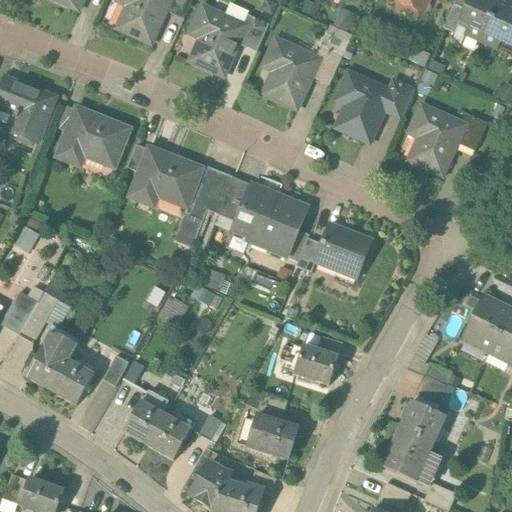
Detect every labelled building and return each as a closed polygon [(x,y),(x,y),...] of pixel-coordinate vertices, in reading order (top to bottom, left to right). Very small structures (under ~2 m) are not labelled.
[(49,0),(78,13),(83,0),(49,0)] [(118,0),(118,3),(128,7),(117,30),(151,46),(166,13),(171,0),(118,0)] [(193,0),(171,0),(166,13),(184,21),(193,0)] [(427,0),(408,0),(409,0),(411,5),(419,9),(424,7),(427,0)] [(469,0),(456,0),(454,6),(465,10),(469,0)] [(500,0),(469,0),(465,10),(456,30),(457,31),(482,42),(500,0)] [(511,5),(500,0),(482,42),(498,49),(501,41),(511,45),(511,5)] [(320,7),(307,2),(302,14),(314,19),(320,7)] [(465,10),(454,6),(444,29),(455,35),(457,31),(456,30),(465,10)] [(243,26),(203,8),(190,36),(200,40),(190,63),(224,79),(239,46),(247,28),(243,26)] [(355,15),(342,9),(333,27),(347,33),(355,15)] [(269,26),(248,16),(243,26),(247,28),(239,46),(257,54),(269,26)] [(352,37),(331,27),(320,49),(342,59),(352,37)] [(316,59),(276,41),(263,68),(273,73),(263,96),(297,112),(312,79),(320,61),(316,59)] [(342,59),(320,49),(316,59),(320,61),(312,79),(330,87),(342,59)] [(389,92),(349,74),(336,101),(346,106),(336,129),(370,144),(385,111),(393,94),(389,92)] [(53,101),(5,82),(3,87),(1,91),(0,94),(0,108),(17,115),(16,118),(17,119),(12,133),(37,143),(53,101)] [(415,92),(393,82),(389,92),(393,94),(385,111),(403,119),(415,92)] [(511,97),(511,86),(505,83),(496,98),(508,105),(511,97)] [(76,112),(64,107),(55,129),(67,134),(76,112)] [(462,125),(422,107),(409,134),(419,139),(409,162),(442,177),(458,144),(466,127),(462,125)] [(130,131),(77,110),(76,112),(67,134),(57,159),(80,168),(84,158),(114,170),(130,131)] [(488,125),(466,115),(462,125),(466,127),(458,144),(475,152),(488,125)] [(136,147),(127,170),(139,174),(148,151),(136,147)] [(202,171),(149,150),(148,151),(139,174),(130,199),(153,208),(157,198),(187,210),(202,171)] [(233,179),(208,169),(189,216),(185,214),(173,243),(192,250),(207,212),(218,216),(233,179)] [(233,179),(218,216),(236,223),(251,187),(233,179)] [(308,210),(251,187),(236,223),(233,232),(249,239),(248,243),(287,259),(308,210)] [(372,244),(329,226),(321,246),(314,263),(316,264),(340,274),(343,268),(358,274),(355,280),(357,280),(372,244)] [(39,237),(23,228),(13,245),(30,254),(39,237)] [(321,246),(308,241),(297,269),(312,275),(316,264),(314,263),(321,246)] [(226,293),(230,279),(208,273),(204,286),(226,293)] [(38,305),(19,294),(1,325),(20,336),(38,305)] [(58,302),(44,294),(38,305),(20,336),(33,344),(58,302)] [(499,306),(484,298),(463,341),(465,342),(466,339),(490,351),(489,354),(490,355),(511,312),(510,311),(509,313),(498,307),(499,306)] [(185,309),(171,300),(159,320),(173,329),(185,309)] [(511,313),(511,314),(511,312),(490,355),(491,355),(492,352),(511,362),(511,313)] [(55,336),(51,334),(43,349),(38,358),(32,354),(25,367),(26,365),(32,368),(26,379),(51,393),(69,363),(77,349),(55,336)] [(438,343),(427,337),(415,357),(426,363),(438,343)] [(337,359),(304,349),(295,376),(329,386),(337,359)] [(129,364),(117,357),(103,381),(115,388),(129,364)] [(69,363),(51,393),(76,407),(93,377),(69,363)] [(452,375),(430,366),(426,377),(448,385),(452,375)] [(448,387),(424,377),(415,398),(439,409),(448,387)] [(263,395),(247,390),(239,405),(259,411),(263,395)] [(168,405),(148,394),(142,404),(162,415),(168,405)] [(286,402),(263,395),(259,411),(282,418),(286,402)] [(142,404),(141,404),(124,434),(149,448),(166,418),(162,415),(142,404)] [(446,419),(412,404),(401,428),(435,443),(434,443),(440,430),(441,430),(446,419)] [(221,423),(210,416),(198,436),(210,443),(221,423)] [(191,432),(166,418),(149,448),(174,462),(191,432)] [(298,431),(257,418),(248,448),(289,461),(298,431)] [(435,443),(401,428),(383,469),(416,484),(424,466),(429,454),(430,455),(435,443)] [(220,471),(209,464),(191,496),(216,510),(224,483),(228,484),(229,474),(221,469),(220,471)] [(277,480),(255,471),(252,481),(273,490),(277,480)] [(26,481),(12,476),(3,501),(17,506),(26,481)] [(56,511),(63,494),(30,482),(21,508),(31,511),(56,511)] [(258,511),(265,492),(248,487),(247,490),(228,484),(224,483),(216,510),(215,511),(258,511)] [(402,511),(410,495),(387,485),(379,502),(401,511),(402,511)] [(449,511),(456,496),(432,485),(425,502),(448,511),(449,511)]
